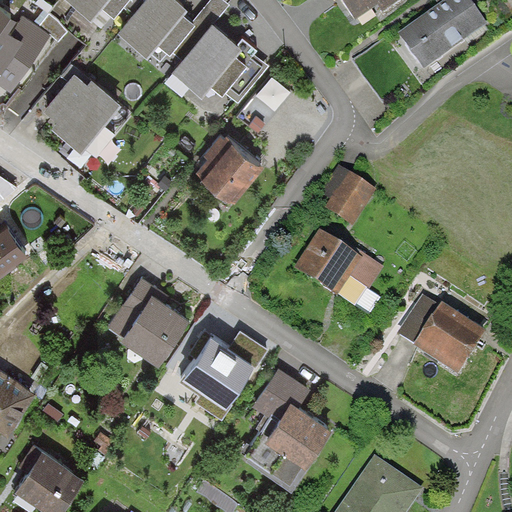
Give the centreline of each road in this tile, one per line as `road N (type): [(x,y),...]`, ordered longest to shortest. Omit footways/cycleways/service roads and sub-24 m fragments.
road 1 (residential): [(223,293),(344,113),(264,0)]
road 2 (residential): [(223,293),(448,448),(479,459)]
road 3 (residential): [(0,141),(223,293)]
